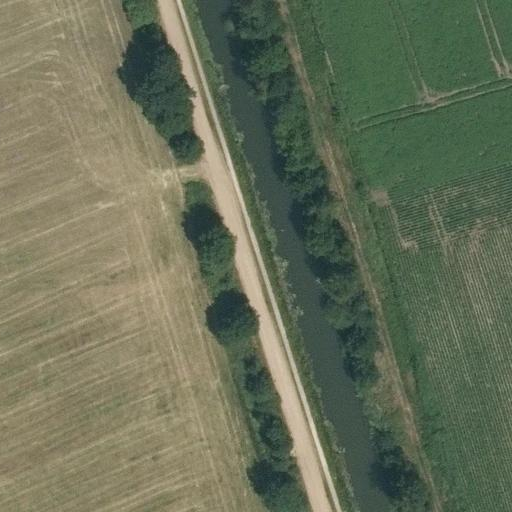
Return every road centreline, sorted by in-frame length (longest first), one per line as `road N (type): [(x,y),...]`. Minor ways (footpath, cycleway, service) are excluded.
road 1 (track): [(268,0),(428,511)]
road 2 (track): [(162,0),(321,511)]
